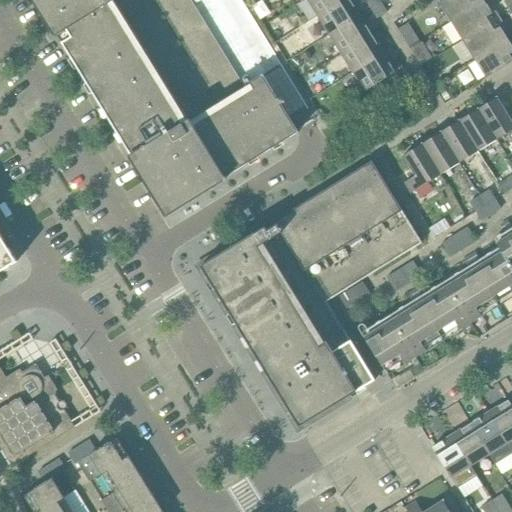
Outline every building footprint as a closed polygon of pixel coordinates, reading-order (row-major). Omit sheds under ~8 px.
[(262,74),(249,82),(254,89),(192,126),(188,121),(182,124),(107,1),(108,0),(31,0),(54,37),(57,36),(56,35),(66,29),(71,38),(62,44),(72,60),(81,54),(86,62),(77,68),(87,85),(97,79),(102,87),(92,93),(102,109),(112,103),(117,112),(107,118),(117,134),(127,128),(132,136),(123,142),(144,177),(153,171),(163,187),(154,193),(161,205),(169,200),(174,207),(178,205),(179,207),(226,179),(225,176),(223,177),(218,167),(226,162),(232,172),(248,162),(242,152),(251,147),(257,157),(273,147),(267,137),(276,132),(282,142),(298,132),(281,104),(285,102),(276,97),(262,74)] [(167,0),(182,24),(199,13),(190,0),(167,0)] [(307,0),(318,16),(343,0),(307,0)] [(343,0),(318,16),(329,35),(360,16),(349,0),(343,0)] [(365,0),(371,9),(381,3),(379,0),(365,0)] [(450,23),(484,2),(482,0),(444,0),(439,3),(450,23)] [(484,2),(450,23),(462,41),(498,18),(494,12),(491,14),(484,2)] [(381,3),(371,9),(377,18),(387,12),(381,3)] [(329,35),(341,53),(371,35),(360,16),(329,35)] [(498,18),(462,41),(474,60),(507,39),(499,27),(503,25),(498,18)] [(407,22),(397,29),(403,38),(413,32),(407,22)] [(403,38),(409,48),(419,42),(413,32),(403,38)] [(341,53),(353,72),(383,54),(371,35),(341,53)] [(474,60),(486,79),(511,62),(511,46),(507,39),(474,60)] [(364,91),(395,73),(383,54),(353,72),(364,91)] [(478,109),(497,139),(511,129),(511,121),(497,97),(478,109)] [(459,121),(478,151),(497,139),(478,109),(459,121)] [(440,132),(459,163),(478,151),(459,121),(440,132)] [(421,144),(440,174),(459,163),(440,132),(421,144)] [(440,174),(421,144),(402,156),(414,176),(404,183),(410,193),(440,174)] [(421,243),(371,161),(273,221),(275,224),(266,229),(264,227),(200,266),(299,426),(375,380),(325,301),(421,243)] [(489,189),(479,195),(491,214),(500,208),(489,189)] [(491,214),(479,195),(469,201),(481,220),(491,214)] [(420,287),(406,296),(413,307),(364,337),(387,374),(511,296),(511,229),(507,221),(500,225),(507,237),(496,244),(501,252),(482,264),(475,253),(461,262),(468,273),(427,298),(420,287)] [(450,257),(476,241),(467,227),(441,243),(450,257)] [(0,272),(3,270),(17,262),(8,248),(0,234),(0,272)] [(420,275),(416,268),(412,261),(386,277),(395,291),(420,275)] [(339,296),(346,308),(369,294),(362,282),(339,296)] [(0,447),(12,466),(57,438),(53,432),(54,431),(54,430),(70,419),(55,394),(56,390),(57,390),(48,375),(43,378),(40,373),(27,370),(22,373),(19,368),(6,377),(0,367),(0,447)] [(511,407),(507,400),(488,412),(511,450),(511,407)] [(511,450),(488,412),(469,424),(488,454),(495,464),(511,453),(511,450)] [(451,435),(470,466),(488,454),(469,424),(451,435)] [(451,435),(432,447),(451,477),(457,488),(458,487),(475,476),(476,476),(470,466),(451,435)] [(100,473),(128,456),(116,437),(96,450),(89,439),(67,453),(74,464),(89,455),(100,473)] [(100,473),(112,492),(140,475),(128,456),(100,473)] [(34,511),(37,511),(63,496),(52,478),(66,469),(59,458),(38,471),(44,482),(24,495),(34,511)] [(151,493),(140,475),(112,492),(123,511),(151,493)] [(123,511),(124,511),(162,511),(163,511),(151,493),(123,511)] [(501,494),(491,500),(498,511),(511,511),(501,494)] [(72,511),(63,496),(37,511),(72,511)] [(498,511),(491,500),(482,506),(485,511),(498,511)] [(405,511),(447,511),(441,501),(422,511),(419,511),(414,502),(404,509),(405,511)]
